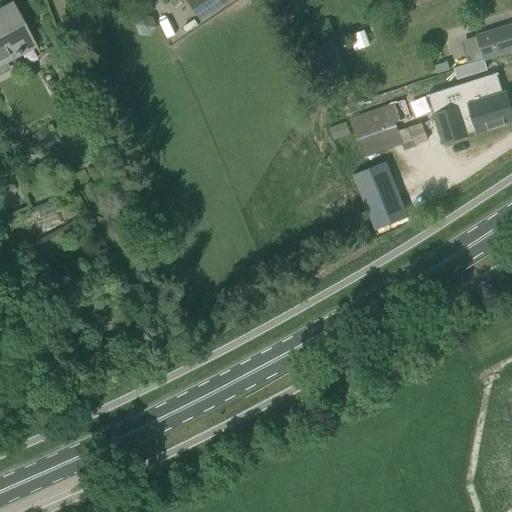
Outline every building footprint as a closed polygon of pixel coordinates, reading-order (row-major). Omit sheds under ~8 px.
[(187,0),(201,20),(229,0),(187,0)] [(0,76),(10,71),(5,62),(36,45),(12,1),(0,6),(0,76)] [(328,17),(310,23),(316,41),(334,34),(328,17)] [(511,25),(477,36),(484,59),(511,50),(511,25)] [(433,114),(442,144),(469,136),(468,134),(476,131),(477,133),(511,122),(511,108),(507,91),(502,92),(497,75),(498,74),(498,73),(427,95),(427,97),(429,96),(434,114),(433,114)] [(404,100),(394,104),(400,120),(400,121),(410,118),(404,100)] [(350,119),(364,157),(402,143),(404,150),(415,145),(415,144),(427,140),(421,123),(397,132),(388,105),(350,119)] [(329,129),(334,141),(350,134),(346,122),(329,129)] [(385,161),(352,174),(374,228),(406,215),(385,161)]
